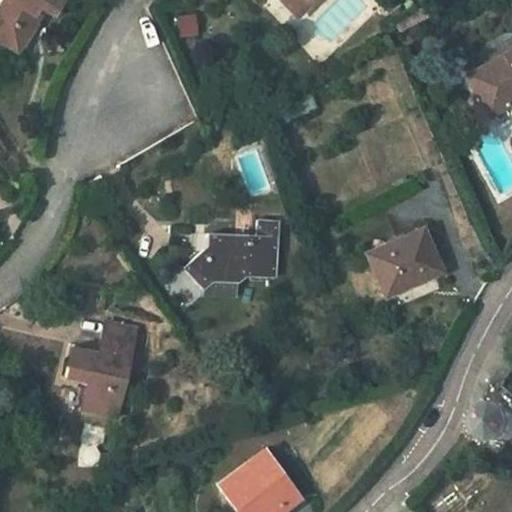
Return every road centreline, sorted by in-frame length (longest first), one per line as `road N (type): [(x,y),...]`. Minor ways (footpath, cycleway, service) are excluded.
road 1 (residential): [(131,0),(81,91),(37,232),(0,281)]
road 2 (residential): [(367,511),(446,424),(477,347),(511,290)]
